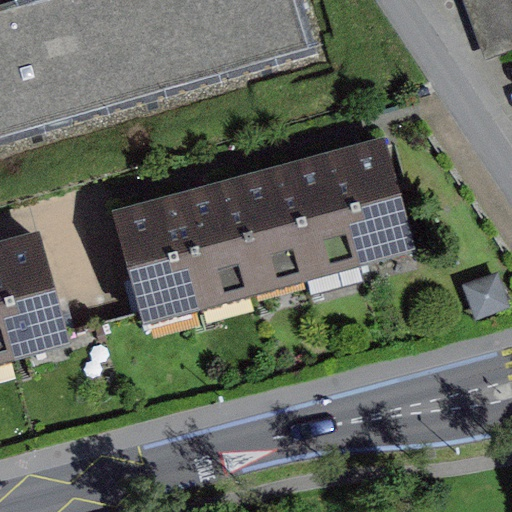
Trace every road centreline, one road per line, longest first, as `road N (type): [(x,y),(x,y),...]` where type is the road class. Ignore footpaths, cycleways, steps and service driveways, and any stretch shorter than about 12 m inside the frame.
road 1 (tertiary): [(0,508),(511,388)]
road 2 (residential): [(396,0),(511,174)]
